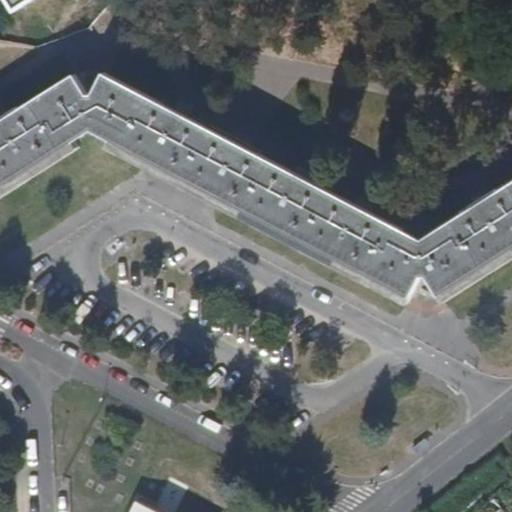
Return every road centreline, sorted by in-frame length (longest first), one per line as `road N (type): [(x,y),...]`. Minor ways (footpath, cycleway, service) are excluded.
road 1 (residential): [(355,511),(52,355)]
road 2 (residential): [(511,407),(383,511)]
